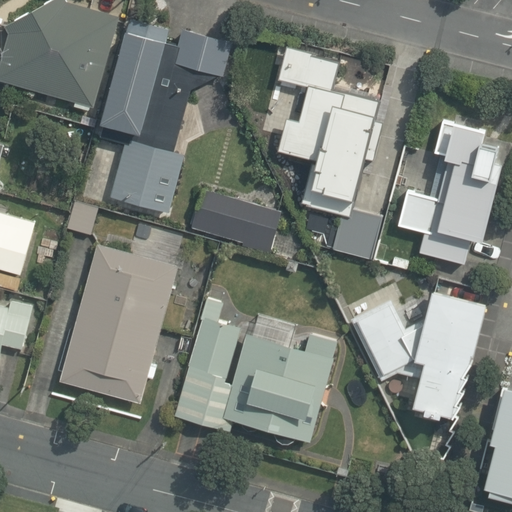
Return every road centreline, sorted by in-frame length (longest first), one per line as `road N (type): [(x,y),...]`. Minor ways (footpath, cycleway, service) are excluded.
road 1 (residential): [(237,511),(0,446)]
road 2 (residential): [(344,0),(511,46)]
